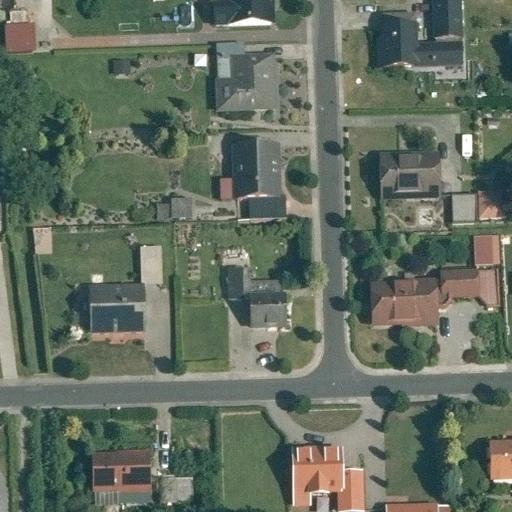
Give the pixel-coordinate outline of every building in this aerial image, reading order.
[(214,0),(215,29),(279,27),(278,0),(214,0)] [(441,41),(470,40),(468,1),(439,2),(441,41)] [(5,26),(5,41),(28,41),(28,26),(5,26)] [(425,67),(424,27),(383,28),(384,69),(425,67)] [(219,60),(222,116),(283,112),(279,56),(219,60)] [(118,61),(118,76),(135,76),(135,61),(118,61)] [(288,147),(238,148),(239,206),(289,205),(288,147)] [(385,202),(448,200),(447,158),(384,160),(385,202)] [(510,192),(483,193),(484,220),(511,219),(510,192)] [(453,223),(476,223),(475,198),(452,198),(453,223)] [(192,219),(192,202),(172,202),(172,219),(192,219)] [(474,268),(494,267),(493,237),(473,238),(474,268)] [(161,249),(141,249),(141,285),(162,285),(161,249)] [(488,274),(449,275),(450,301),(489,300),(488,274)] [(377,287),(379,329),(445,326),(444,284),(377,287)] [(150,289),(93,291),(96,339),(152,337),(150,289)] [(292,293),(250,295),(252,330),(293,329),(292,293)] [(511,446),(491,447),(491,485),(511,484),(511,446)] [(367,491),(365,447),(329,448),(329,452),(305,452),(306,493),(367,491)] [(151,496),(150,455),(117,455),(117,459),(93,460),(94,497),(151,496)] [(193,483),(160,483),(160,508),(194,508),(193,483)]
